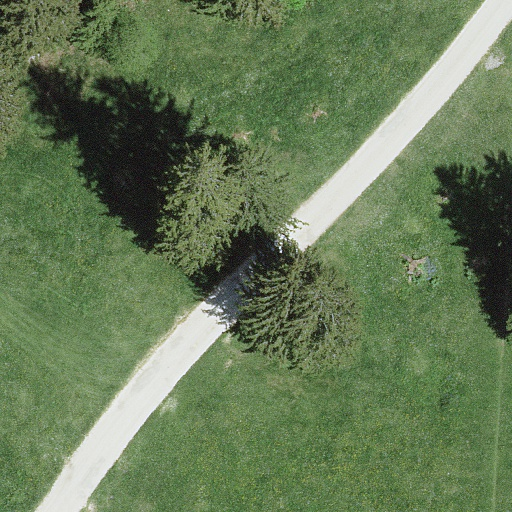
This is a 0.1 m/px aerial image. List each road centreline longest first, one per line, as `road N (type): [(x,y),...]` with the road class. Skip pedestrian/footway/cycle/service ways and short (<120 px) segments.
road 1 (track): [(494,0),(442,77),(163,365)]
road 2 (track): [(163,365),(61,511)]
